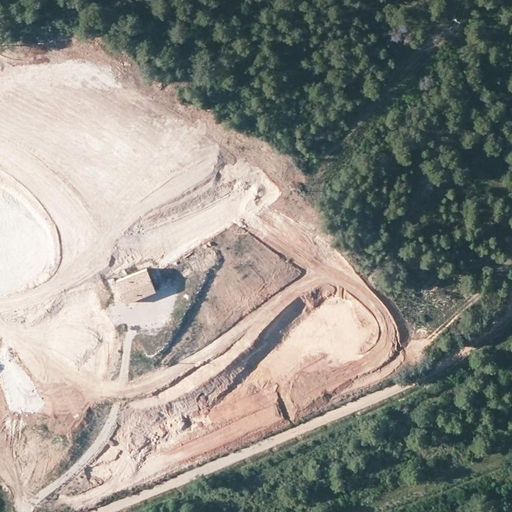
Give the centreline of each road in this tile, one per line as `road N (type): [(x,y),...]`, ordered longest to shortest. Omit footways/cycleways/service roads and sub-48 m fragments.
road 1 (unclassified): [(511,312),(419,380),(111,511)]
road 2 (track): [(29,511),(106,439),(134,308)]
